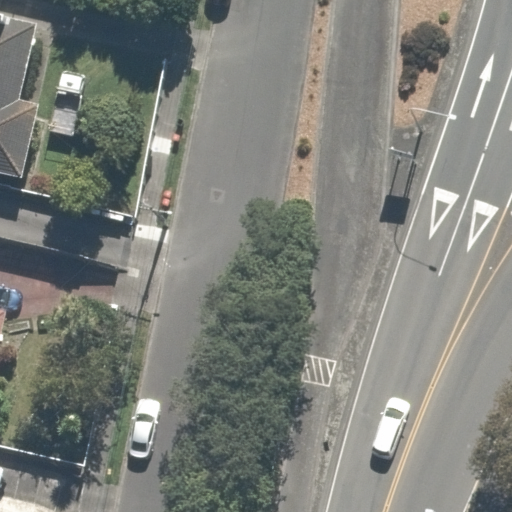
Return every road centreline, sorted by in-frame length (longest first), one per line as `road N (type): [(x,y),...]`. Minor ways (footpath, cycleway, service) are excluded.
road 1 (residential): [(264,0),(157,511)]
road 2 (secondary): [(376,511),(394,418),(511,69)]
road 3 (secondary): [(511,328),(409,511)]
